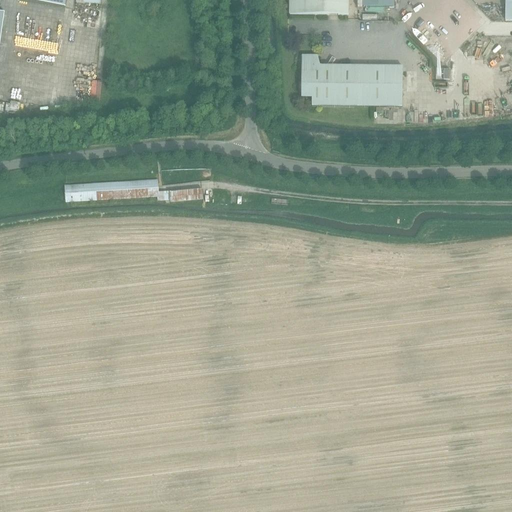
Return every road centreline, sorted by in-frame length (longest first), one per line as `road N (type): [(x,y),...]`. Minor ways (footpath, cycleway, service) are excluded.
road 1 (track): [(179,186),(362,203),(511,204)]
road 2 (tertiary): [(511,172),(398,175),(246,155)]
road 3 (unclassified): [(0,168),(175,144),(246,155)]
road 4 (tertiary): [(246,155),(247,0)]
